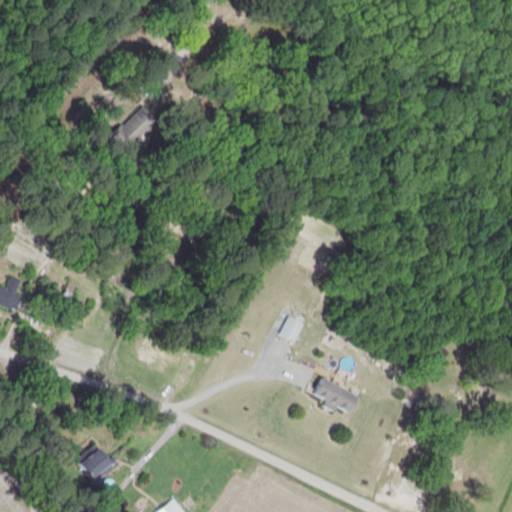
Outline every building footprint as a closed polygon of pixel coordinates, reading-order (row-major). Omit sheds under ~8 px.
[(127,148),(155,119),(141,105),(112,134),(127,148)] [(21,281),(6,274),(0,285),(0,305),(14,312),(22,296),(16,293),(21,281)] [(295,342),(304,324),(288,316),(279,334),(295,342)] [(353,414),(360,395),(319,379),(312,398),(353,414)] [(73,461),(96,480),(114,459),(91,440),(73,461)]
